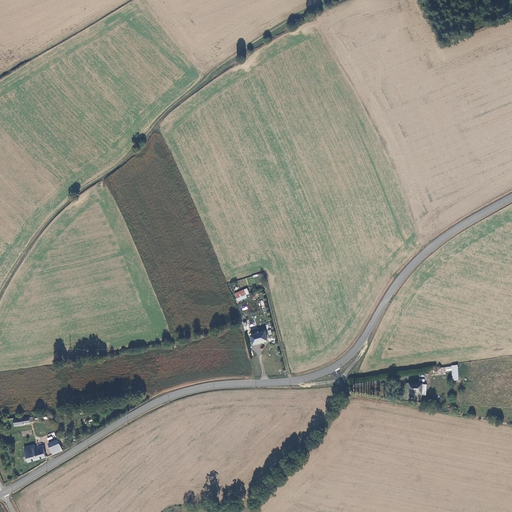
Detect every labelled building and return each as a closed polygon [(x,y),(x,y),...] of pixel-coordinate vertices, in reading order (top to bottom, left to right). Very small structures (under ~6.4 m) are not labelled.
[(247,293),(250,292),(247,286),(235,292),(238,297),(247,293)] [(250,292),(247,293),(238,297),(239,300),(248,296),(256,292),(255,289),(250,292)] [(267,330),(253,335),(256,343),(270,339),(267,330)] [(452,374),(453,382),(459,381),(458,366),(452,366),(452,367),(439,368),(439,375),(452,374)] [(426,384),(414,382),(411,401),(423,403),(426,384)] [(27,415),(19,416),(20,423),(28,422),(27,422),(34,421),(34,420),(37,419),(36,415),(29,416),(27,415)] [(57,453),(66,449),(62,439),(53,443),(57,453)] [(31,461),(49,455),(45,443),(38,445),(37,443),(27,446),(31,461)]
